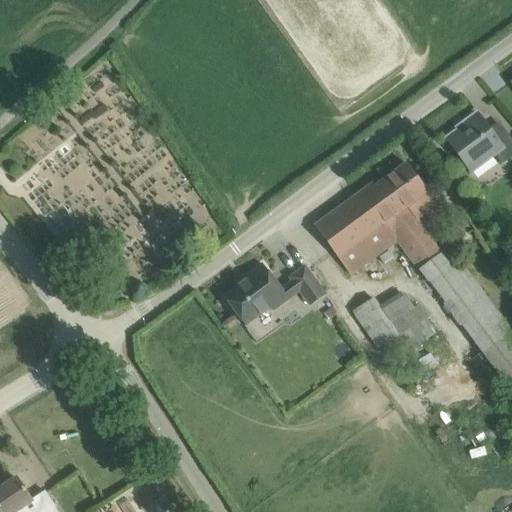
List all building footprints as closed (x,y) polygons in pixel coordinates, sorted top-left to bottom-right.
[(458,131),(447,139),(472,173),(495,155),(503,165),(511,157),(511,139),(503,127),(493,135),(479,115),(469,123),(466,120),(456,128),(458,131)] [(373,184),(315,227),(352,276),(398,242),(511,394),(511,333),(449,249),(443,254),(409,208),(429,193),(407,164),(376,188),(373,184)] [(286,297),(263,265),(248,276),(250,279),(225,298),(227,301),(225,303),(233,314),(236,312),(242,321),(267,303),(271,308),(286,297)] [(90,275),(102,289),(112,280),(101,266),(90,275)] [(306,268),(290,279),(311,307),(326,295),(306,268)] [(374,299),(353,312),(377,350),(383,347),(393,362),(437,334),(427,318),(423,320),(406,294),(381,310),(374,299)] [(0,510),(1,511),(50,511),(56,508),(46,492),(32,501),(17,479),(0,490),(0,510)]
